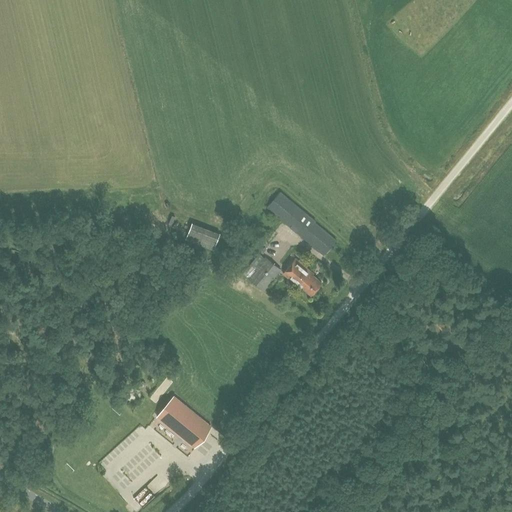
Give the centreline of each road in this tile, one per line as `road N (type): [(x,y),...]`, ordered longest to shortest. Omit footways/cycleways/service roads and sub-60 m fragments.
road 1 (unclassified): [(172,511),(511,103)]
road 2 (track): [(308,511),(503,289)]
